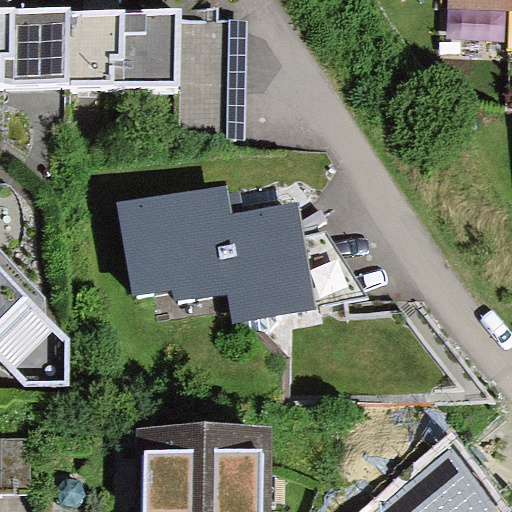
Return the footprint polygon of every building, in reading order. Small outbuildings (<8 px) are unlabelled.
[(511,0),(449,0),(449,22),(511,23),(511,0)] [(238,144),(241,25),(0,19),(0,329),(27,303),(0,275),(0,95),(176,100),(175,143),(238,144)] [(228,198),(116,217),(131,309),(169,303),(171,316),(220,308),(225,338),(326,321),(325,312),(369,304),(327,238),(307,241),(302,212),(233,223),(228,198)] [(21,449),(0,447),(0,505),(18,506),(21,449)] [(244,511),(249,455),(128,448),(124,511),(244,511)]
